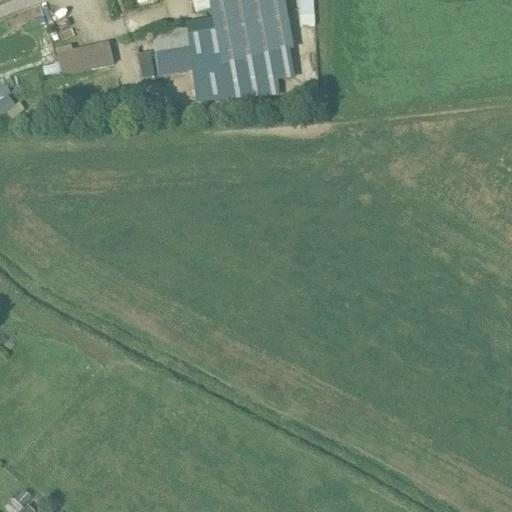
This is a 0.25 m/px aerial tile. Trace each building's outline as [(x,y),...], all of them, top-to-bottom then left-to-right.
[(207,0),(211,12),(226,8),(245,3),(256,0),(207,0)] [(281,0),(256,0),(245,3),(249,20),(250,22),(285,13),(281,0)] [(312,6),(298,7),(300,28),(314,27),(312,6)] [(226,8),(211,12),(214,22),(213,22),(213,23),(229,19),(226,8)] [(285,13),(250,22),(249,20),(214,28),(216,34),(189,38),(190,45),(193,73),(196,104),(278,97),(276,82),(291,81),(285,33),(289,32),(285,13)] [(190,45),(155,51),(158,78),(193,73),(190,45)] [(109,49),(57,60),(61,78),(113,66),(109,49)] [(149,55),(137,57),(142,81),(154,78),(149,55)] [(21,493),(5,477),(0,481),(0,496),(5,492),(14,501),(21,493)]
